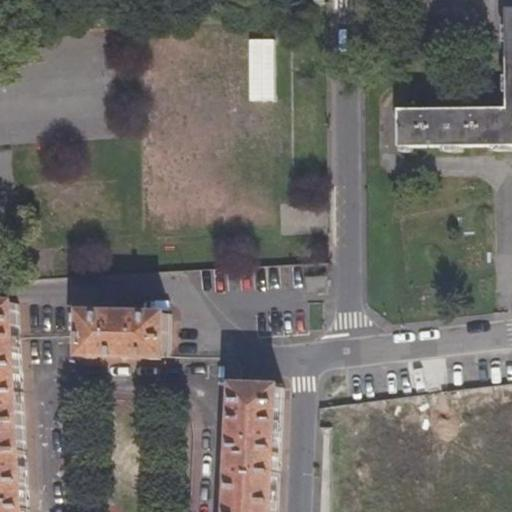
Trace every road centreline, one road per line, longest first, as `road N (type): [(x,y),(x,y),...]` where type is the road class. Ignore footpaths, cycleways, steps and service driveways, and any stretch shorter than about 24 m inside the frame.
road 1 (residential): [(205,511),(207,411),(188,394),(83,386),(48,399),(56,511)]
road 2 (residential): [(339,0),(347,356)]
road 3 (residential): [(301,360),(204,337),(180,287),(0,293)]
road 4 (residential): [(511,337),(347,356)]
road 5 (residential): [(294,511),(301,360)]
